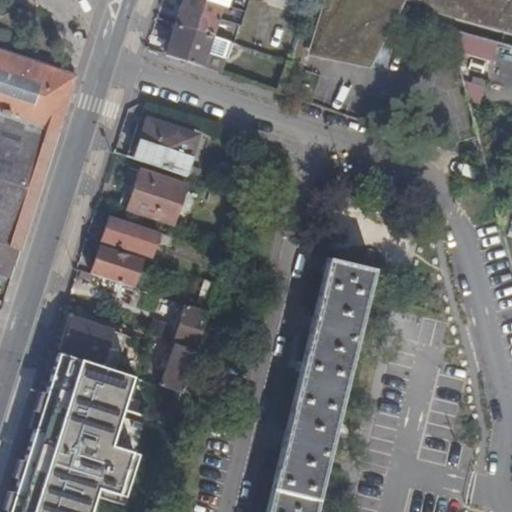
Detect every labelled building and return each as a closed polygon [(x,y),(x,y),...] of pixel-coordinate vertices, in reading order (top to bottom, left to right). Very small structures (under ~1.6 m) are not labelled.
[(241,27),(246,14),(201,0),(183,0),(175,25),(211,36),(216,19),(241,27)] [(201,0),(246,14),(249,0),(201,0)] [(511,0),(317,0),(296,50),(364,70),(406,16),(511,41),(511,0)] [(165,56),(223,74),(232,43),(211,36),(175,25),(165,56)] [(490,42),(449,32),(454,52),(485,59),(490,42)] [(56,134),(75,75),(61,71),(21,58),(0,51),(0,115),(44,130),(56,134)] [(467,82),(462,80),(467,100),(475,102),(479,84),(480,79),(469,76),(467,82)] [(0,243),(8,246),(44,130),(0,115),(0,243)] [(132,161),(182,177),(195,136),(145,120),(132,161)] [(184,187),(137,173),(126,210),(171,225),(184,187)] [(157,233),(109,218),(101,243),(149,257),(157,233)] [(172,249),(175,239),(164,235),(161,245),(172,249)] [(0,272),(11,276),(19,251),(8,246),(0,243),(0,272)] [(140,260),(100,247),(91,275),(131,288),(140,260)] [(314,511),(374,270),(327,258),(264,511),(314,511)] [(207,312),(217,284),(206,280),(197,309),(207,312)] [(195,350),(207,312),(197,309),(185,305),(172,344),(174,344),(195,350)] [(73,321),(63,354),(115,370),(121,350),(114,347),(117,336),(73,321)] [(181,393),(195,350),(174,344),(161,387),(181,393)] [(86,511),(92,496),(94,488),(118,495),(123,497),(136,454),(115,448),(108,445),(115,424),(129,377),(51,352),(13,471),(19,473),(6,511),(86,511)] [(108,445),(115,448),(122,426),(115,424),(108,445)] [(118,495),(94,488),(92,496),(115,503),(118,495)]
